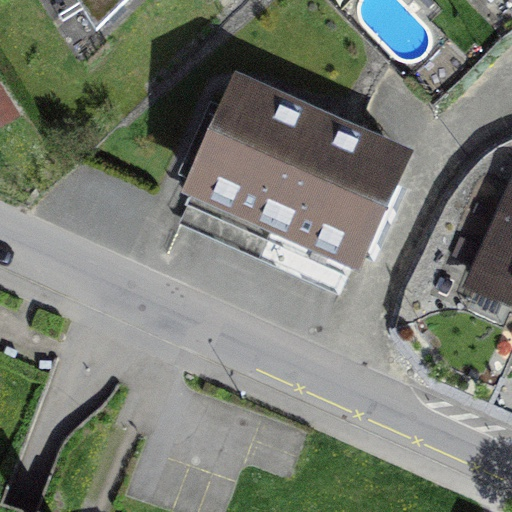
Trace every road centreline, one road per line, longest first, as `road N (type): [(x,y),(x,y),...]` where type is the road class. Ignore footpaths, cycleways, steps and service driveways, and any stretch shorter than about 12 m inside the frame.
road 1 (residential): [(511,471),(0,237)]
road 2 (unknown): [(352,398),(432,207),(475,128),(511,100)]
